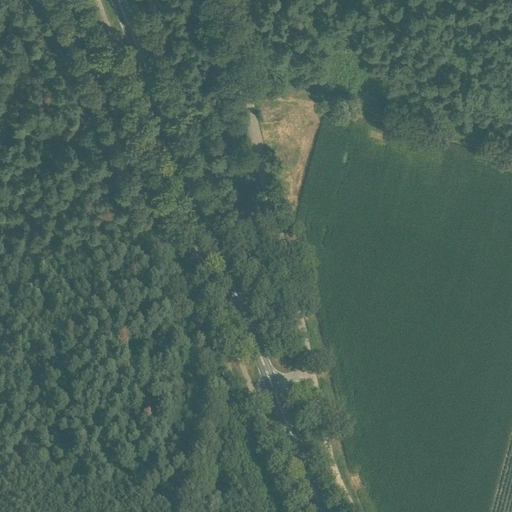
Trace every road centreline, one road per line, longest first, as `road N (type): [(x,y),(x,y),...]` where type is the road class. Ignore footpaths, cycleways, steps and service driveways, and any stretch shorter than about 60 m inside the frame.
road 1 (track): [(229,399),(128,140),(61,0)]
road 2 (secondary): [(269,387),(118,0)]
road 3 (unclassified): [(226,0),(313,373)]
road 4 (track): [(0,369),(62,128)]
road 5 (track): [(250,393),(229,399),(198,511)]
road 6 (secondary): [(320,511),(269,387)]
